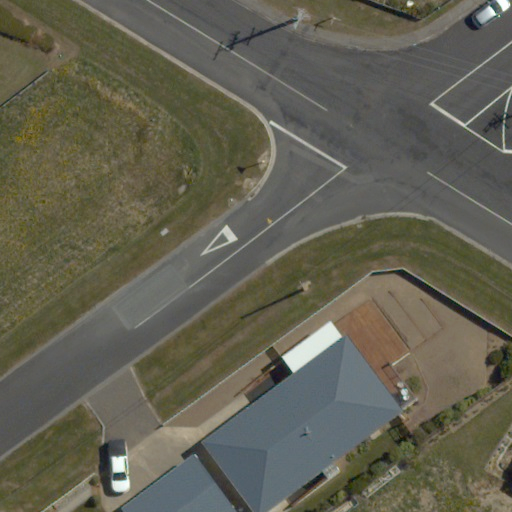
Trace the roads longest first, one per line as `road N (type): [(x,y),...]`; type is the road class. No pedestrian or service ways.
road 1 (residential): [(0,424),(376,142)]
road 2 (residential): [(157,0),(376,142)]
road 3 (residential): [(376,142),(511,43)]
road 4 (residential): [(376,142),(511,225)]
